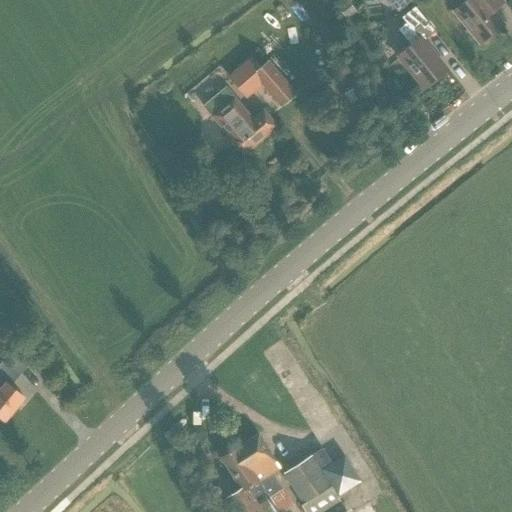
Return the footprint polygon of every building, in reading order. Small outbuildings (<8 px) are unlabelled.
[(343,0),(336,6),(347,19),(356,12),(346,0),(343,0)] [(480,0),(465,0),(466,0),(454,10),(481,44),(502,27),(480,0)] [(415,7),(402,18),(406,24),(398,30),(410,46),(398,55),(425,89),(446,72),(422,42),(435,32),(415,7)] [(227,77),(246,98),(262,85),(280,107),(296,93),(268,61),(260,67),(251,56),(227,77)] [(263,111),(252,120),(231,94),(219,104),(223,108),(212,117),(226,133),(225,133),(230,139),(229,140),(243,156),(277,127),(263,111)] [(0,325),(0,340),(5,344),(14,332),(2,323),(0,325)] [(12,352),(0,366),(0,418),(4,422),(23,398),(10,387),(27,365),(12,352)] [(258,434),(237,447),(278,511),(284,511),(294,506),(272,473),(280,468),(258,434)] [(229,500),(236,511),(278,511),(237,447),(220,458),(242,492),(229,500)] [(346,511),(321,471),(332,464),(322,449),(311,456),(283,474),(303,504),(300,506),(304,511),(346,511)] [(323,471),(338,496),(360,482),(345,458),(323,471)]
